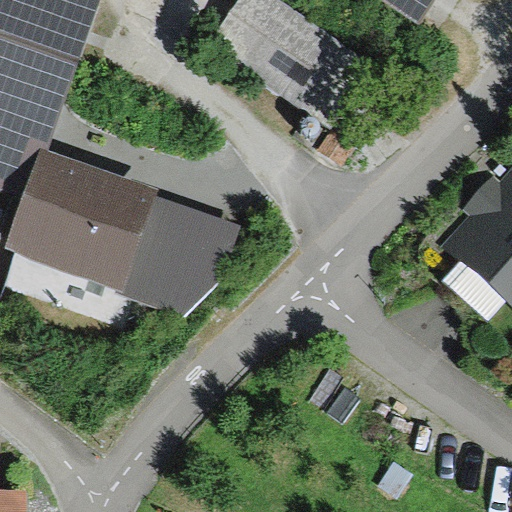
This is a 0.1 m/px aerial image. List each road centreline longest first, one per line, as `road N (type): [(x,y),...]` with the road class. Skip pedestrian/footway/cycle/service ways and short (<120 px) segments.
road 1 (residential): [(110,494),(188,393),(309,282)]
road 2 (residential): [(309,282),(511,76)]
road 3 (residential): [(309,282),(511,443)]
road 4 (residential): [(110,494),(0,407)]
